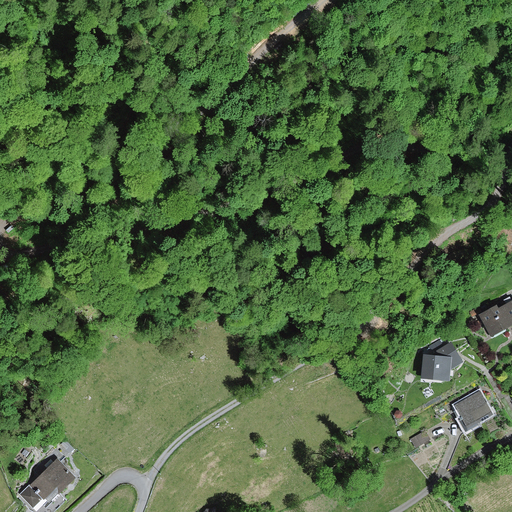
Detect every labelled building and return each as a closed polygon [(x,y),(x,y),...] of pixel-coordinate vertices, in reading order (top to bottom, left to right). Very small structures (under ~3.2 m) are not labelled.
[(511,299),(480,314),(488,332),(511,321),(511,299)] [(435,358),(424,355),(420,379),(447,382),(449,368),(472,356),(460,338),(435,358)] [(479,391),(453,405),(465,427),(491,413),(479,391)] [(412,438),(418,448),(433,439),(427,429),(412,438)] [(58,461),(20,495),(31,507),(42,497),(47,501),(73,478),(58,461)]
